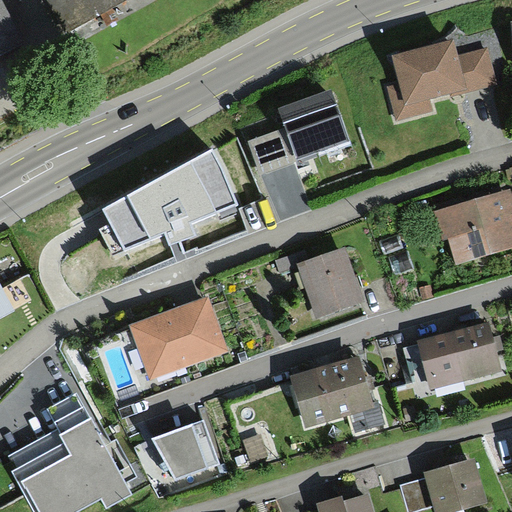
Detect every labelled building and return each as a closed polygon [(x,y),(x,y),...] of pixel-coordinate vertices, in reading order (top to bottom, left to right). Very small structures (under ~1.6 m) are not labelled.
[(0,0),(0,52),(24,39),(2,0),(0,0)] [(47,0),(63,29),(116,0),(47,0)] [(447,50),(395,63),(403,92),(386,96),(393,123),(426,115),(423,105),(492,87),(484,56),(451,64),(447,50)] [(325,99),(280,116),(297,161),(342,145),(325,99)] [(240,212),(210,148),(96,207),(118,258),(240,212)] [(511,240),(502,204),(441,221),(453,263),(511,246),(511,240)] [(335,257),(297,270),(315,320),(353,306),(335,257)] [(202,308),(130,336),(147,379),(219,352),(202,308)] [(483,330),(414,349),(425,389),(494,370),(483,330)] [(366,410),(353,365),(292,383),(306,428),(366,410)] [(131,494),(76,397),(50,412),(62,433),(11,461),(39,511),(76,511),(103,497),(108,507),(131,494)] [(219,466),(203,423),(153,441),(170,484),(219,466)] [(466,465),(396,488),(403,511),(414,511),(435,505),(437,511),(461,511),(479,506),(466,465)] [(362,511),(357,494),(319,506),(320,511),(362,511)]
